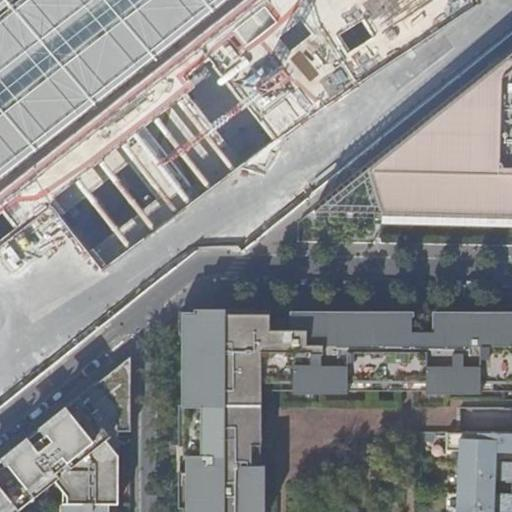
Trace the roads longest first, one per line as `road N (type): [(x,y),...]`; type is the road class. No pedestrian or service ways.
road 1 (residential): [(203,262),(511,11)]
road 2 (residential): [(203,262),(511,274)]
road 3 (residential): [(151,511),(153,301)]
road 4 (residential): [(0,423),(153,301)]
